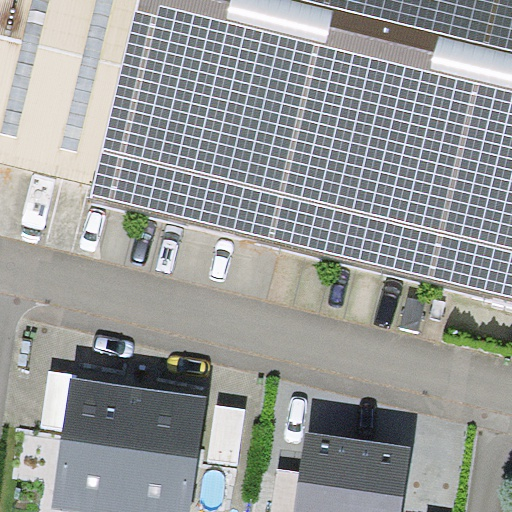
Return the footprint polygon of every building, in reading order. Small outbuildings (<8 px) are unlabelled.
[(0,0),(0,167),(93,191),(140,0),(0,0)] [(511,0),(140,0),(93,191),(90,204),(511,306),(511,0)] [(71,383),(76,384),(76,377),(49,374),(42,430),(64,432),(71,383)] [(52,511),(120,511),(137,393),(114,390),(76,384),(71,383),(64,432),(52,511)] [(137,393),(120,511),(190,511),(206,402),(163,396),(137,393)] [(246,412),(216,408),(208,462),(238,467),(246,412)] [(330,442),(307,439),(301,477),(296,511),(400,511),(409,454),(330,442)] [(296,511),(301,477),(276,473),(270,511),(296,511)]
